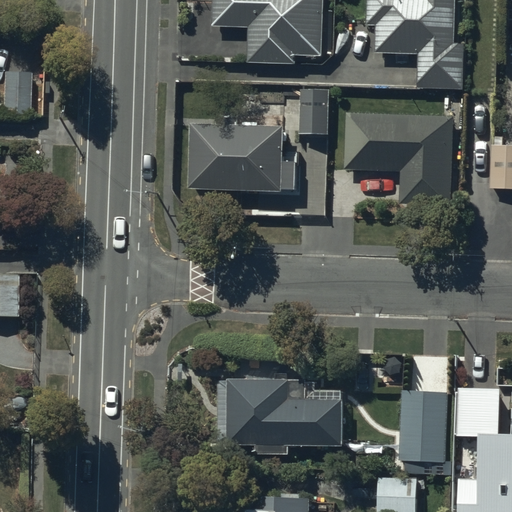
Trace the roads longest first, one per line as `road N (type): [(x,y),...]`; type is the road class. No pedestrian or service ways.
road 1 (unclassified): [(105,276),(511,290)]
road 2 (tertiary): [(111,0),(105,276)]
road 3 (tertiary): [(105,276),(97,511)]
